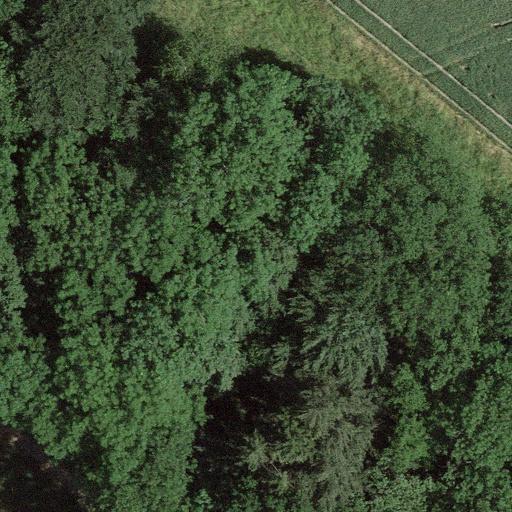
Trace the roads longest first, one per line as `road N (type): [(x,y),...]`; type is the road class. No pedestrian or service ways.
road 1 (track): [(511,120),(322,0)]
road 2 (track): [(0,387),(177,511)]
